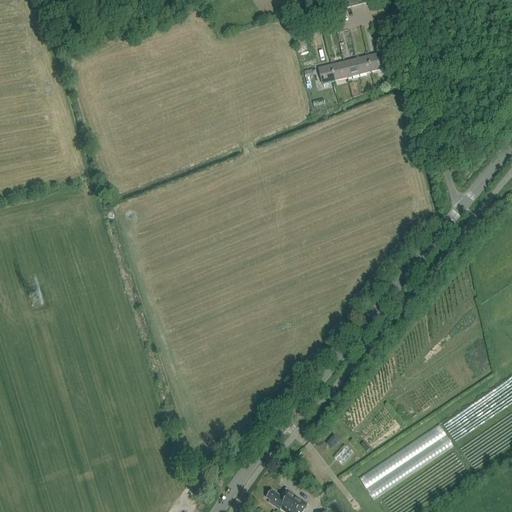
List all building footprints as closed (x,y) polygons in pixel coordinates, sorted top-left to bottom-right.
[(338,0),(341,10),(367,3),(366,0),(338,0)] [(380,54),(367,57),(371,72),(384,69),(380,54)] [(359,75),(371,72),(367,57),(355,60),(359,75)] [(347,78),(359,75),(355,60),(343,63),(347,78)] [(331,66),(335,81),(347,78),(343,63),(331,66)] [(335,81),(331,66),(319,69),(323,84),(335,81)] [(312,70),(305,72),(306,78),(307,84),(311,84),(310,77),(314,76),(312,70)] [(372,497),(456,449),(443,427),(359,475),(372,497)] [(334,436),(326,445),(332,450),(340,441),(334,436)] [(286,489),(281,497),(271,490),(266,498),(269,501),(268,503),(280,511),(280,509),(284,511),(302,511),(308,504),(286,489)]
